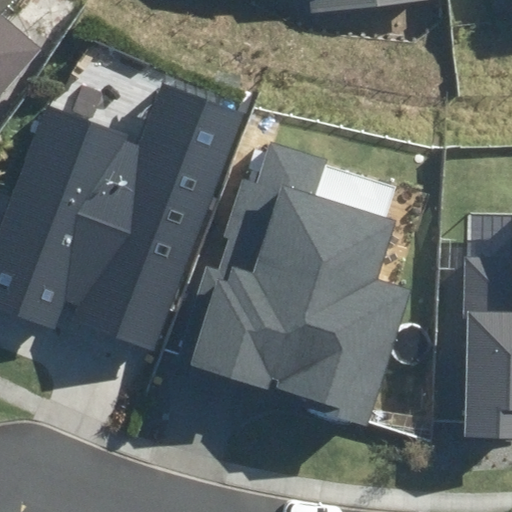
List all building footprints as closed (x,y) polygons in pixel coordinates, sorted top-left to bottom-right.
[(438,1),(438,0),(318,0),(320,17),(438,1)] [(0,102),(46,54),(0,10),(0,102)] [(164,85),(116,132),(40,105),(0,219),(0,303),(63,325),(67,313),(157,345),(239,111),(164,85)] [(408,188),(256,142),(188,367),(370,422),(410,291),(380,282),(408,188)] [(511,261),(465,263),(469,428),(511,427),(511,261)]
